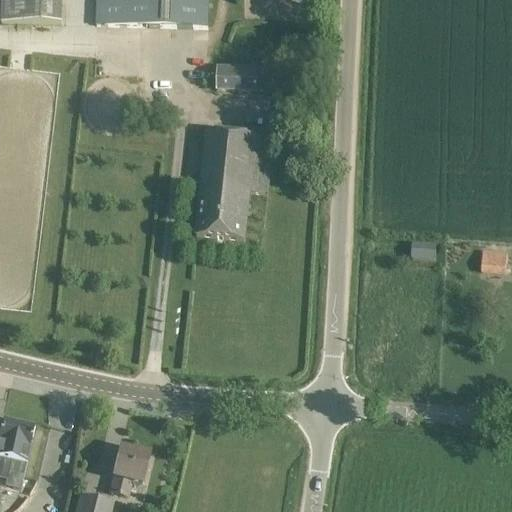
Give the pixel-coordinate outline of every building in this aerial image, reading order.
[(2,0),(1,25),(63,26),(64,0),(2,0)] [(96,0),(95,27),(209,30),(209,0),(96,0)] [(217,93),(264,93),(265,73),(217,72),(217,93)] [(206,134),(202,171),(251,177),(249,196),(267,198),(268,190),(269,190),(275,141),(206,134)] [(268,190),(267,198),(249,196),(251,177),(202,171),(199,192),(200,192),(195,239),(245,244),(250,197),(268,199),(269,190),(268,190)] [(434,265),(436,249),(412,248),(411,264),(434,265)] [(505,278),(507,256),(483,254),(481,277),(505,278)] [(0,460),(11,463),(8,475),(23,478),(27,460),(34,431),(2,423),(0,430),(0,460)] [(150,459),(120,452),(113,480),(114,481),(110,496),(128,500),(132,485),(143,488),(150,459)] [(80,499),(77,511),(113,511),(115,507),(80,499)]
